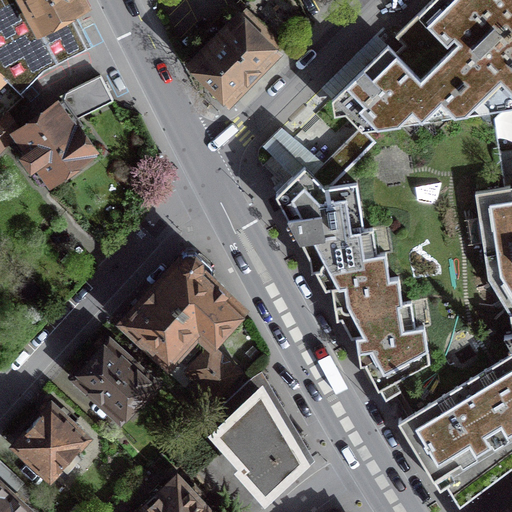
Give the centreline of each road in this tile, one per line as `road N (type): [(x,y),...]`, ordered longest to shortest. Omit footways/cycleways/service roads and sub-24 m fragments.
road 1 (primary): [(205,175),(395,511)]
road 2 (residential): [(205,175),(0,397)]
road 3 (residential): [(381,0),(205,175)]
road 4 (primary): [(114,0),(205,175)]
